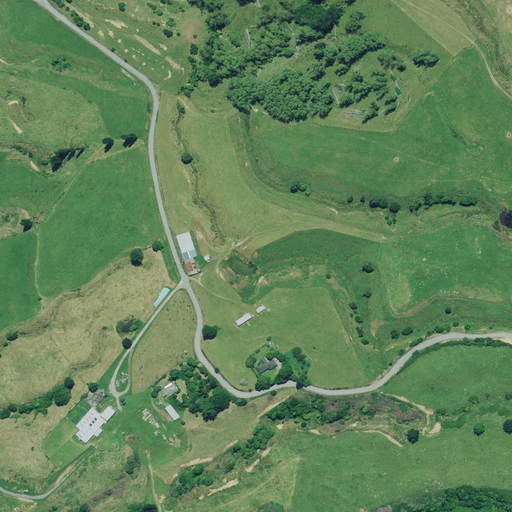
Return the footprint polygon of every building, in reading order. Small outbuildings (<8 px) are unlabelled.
[(196,256),(187,232),(175,236),(184,260),(196,256)] [(191,258),(182,261),(188,276),(197,272),(191,258)] [(247,315),(246,313),(243,315),(244,317),(237,322),(239,326),(252,318),(249,314),(247,315)] [(267,362),(265,358),(261,361),(263,363),(256,368),(261,374),(270,368),(271,370),(278,365),(274,360),(270,363),(269,361),(267,362)] [(175,388),(173,383),(166,388),(166,389),(161,392),(164,397),(168,395),(169,397),(178,391),(176,387),(175,388)] [(99,414),(106,420),(114,411),(108,405),(99,414)] [(180,417),(171,405),(166,409),(175,421),(180,417)] [(84,443),(105,420),(91,408),(74,426),(77,429),(73,433),(84,443)]
